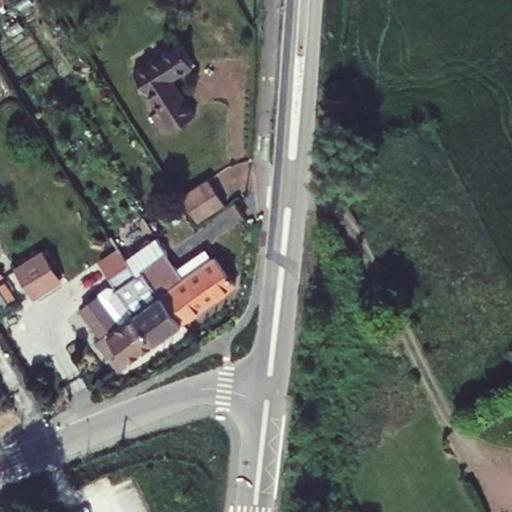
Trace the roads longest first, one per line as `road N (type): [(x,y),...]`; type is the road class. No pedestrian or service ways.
road 1 (secondary): [(279,268),(299,196),(314,0)]
road 2 (secondary): [(288,0),(279,268)]
road 3 (tertiary): [(267,393),(224,384),(177,391),(48,447)]
road 4 (secondary): [(267,393),(279,268)]
